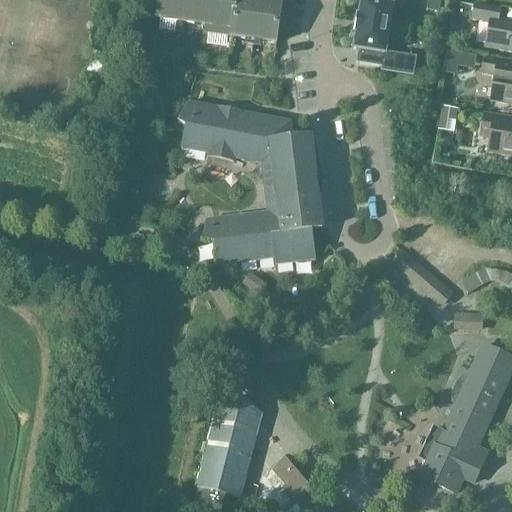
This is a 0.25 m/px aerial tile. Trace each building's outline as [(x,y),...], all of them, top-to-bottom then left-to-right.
[(156,0),(154,20),(179,23),(182,0),(156,0)] [(203,34),(229,37),(233,0),(182,0),(179,23),(204,27),(203,34)] [(258,1),(253,0),(233,0),(229,37),(229,38),(251,42),(253,42),(275,45),(277,29),(280,8),(281,0),(267,0),(268,2),(258,1)] [(281,0),(280,8),(293,10),(293,5),(293,0),(281,0)] [(383,56),(390,8),(385,7),(385,4),(367,1),(367,4),(361,3),(358,19),(356,18),(353,34),(356,35),(353,51),(357,51),(355,64),(380,68),(382,56),(383,56)] [(511,23),(511,24),(498,21),(500,10),(474,5),(471,19),(489,23),(484,48),(511,53),(511,23)] [(277,29),(290,30),(291,22),(292,18),(293,10),(280,8),(277,29)] [(104,55),(90,52),(85,73),(99,76),(104,55)] [(511,65),(482,60),(479,77),(491,79),(487,104),(511,107),(511,65)] [(107,103),(88,98),(84,114),(103,119),(107,103)] [(318,163),(315,153),(311,153),(309,138),(290,141),(288,125),(241,115),(242,114),(216,109),(216,111),(187,105),(177,123),(184,128),(180,150),(208,155),(207,159),(232,164),(233,160),(261,165),(267,215),(205,223),(201,242),(213,245),(216,267),(273,260),(274,267),(313,262),(310,232),(321,231),(320,229),(319,219),(316,197),(321,196),(321,185),(320,174),(318,163)] [(453,109),(440,107),(436,132),(449,134),(453,109)] [(511,119),(493,116),(481,115),(478,140),(489,141),(487,155),(511,158),(511,119)] [(401,251),(389,266),(440,309),(453,295),(401,251)] [(481,331),(481,314),(454,313),(454,330),(481,331)] [(427,463),(420,478),(454,494),(460,480),(467,484),(470,485),(479,467),(468,462),(473,450),(508,376),(501,373),(507,359),(482,348),(468,378),(465,380),(462,383),(460,386),(456,393),(455,397),(455,401),(455,405),(442,434),(432,430),(423,449),(422,453),(424,461),(427,463)] [(240,502),(262,415),(216,404),(195,491),(240,502)] [(274,492),(282,490),(295,506),(316,489),(288,457),(268,474),(265,480),(274,492)] [(334,511),(316,489),(295,506),(287,511),(334,511)]
